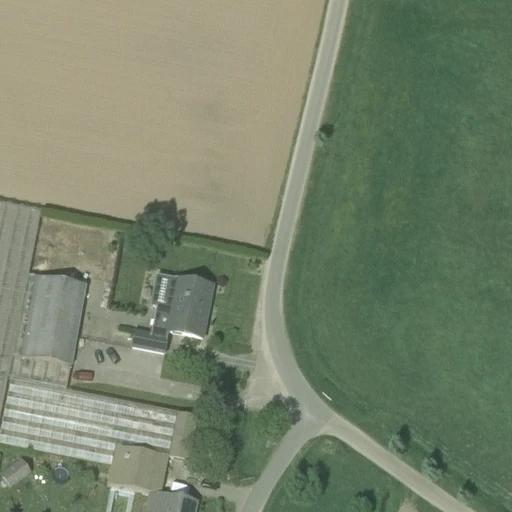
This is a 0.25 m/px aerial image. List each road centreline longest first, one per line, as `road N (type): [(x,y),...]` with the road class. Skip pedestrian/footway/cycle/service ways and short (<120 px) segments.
road 1 (unclassified): [(315,411),(291,375),(272,296),(337,0)]
road 2 (unclassified): [(457,511),(315,411)]
road 3 (unclassified): [(249,511),(315,411)]
